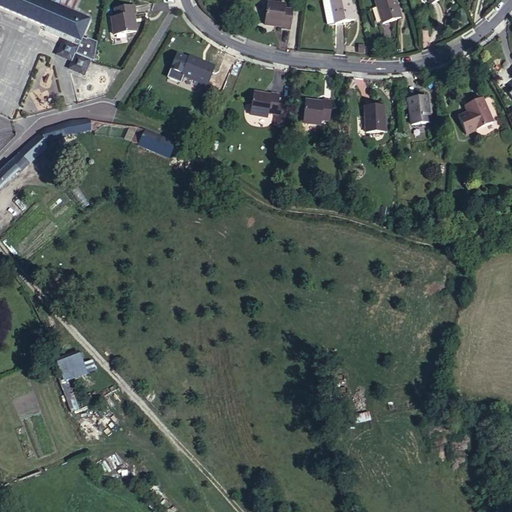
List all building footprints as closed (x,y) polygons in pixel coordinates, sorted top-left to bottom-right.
[(45,0),(0,0),(0,7),(46,27),(80,41),(85,31),(90,19),(75,12),(80,1),(78,0),(61,0),(59,5),(58,5),(59,0),(46,0),(47,0),(45,0)] [(328,0),(329,4),(322,5),(325,24),(353,19),(349,0),(328,0)] [(374,0),(382,24),(400,18),(394,0),(374,0)] [(293,10),(284,9),(285,4),(267,2),(264,25),(282,27),(281,29),(290,30),(293,10)] [(133,14),(136,14),(134,5),(114,9),(116,17),(111,17),(114,35),(136,32),(133,14)] [(63,40),(82,48),(87,37),(89,33),(85,31),(80,41),(46,27),(44,32),(63,40)] [(89,33),(87,37),(97,42),(98,37),(89,33)] [(93,61),(97,42),(87,37),(82,48),(79,55),(90,60),(93,61)] [(90,60),(79,55),(82,48),(63,40),(56,55),(71,61),(68,69),(83,75),(90,60)] [(206,86),(214,67),(189,57),(182,74),(198,81),(198,82),(206,86)] [(253,93),(249,115),(267,118),(268,113),(276,114),(277,106),(279,97),(253,93)] [(411,125),(430,122),(426,97),(407,100),(411,125)] [(466,134),(492,121),(481,99),(464,107),(467,113),(457,117),(466,134)] [(305,101),(303,123),(321,125),(321,120),(329,121),(331,103),(305,101)] [(287,108),(277,106),(276,114),(274,125),(283,127),(287,108)] [(366,133),(384,131),(383,106),(364,107),(366,133)] [(89,120),(72,121),(46,129),(32,141),(5,167),(0,172),(0,188),(20,170),(21,171),(28,164),(27,163),(31,159),(32,160),(37,155),(32,152),(38,145),(69,135),(90,130),(89,120)] [(145,131),(139,128),(133,143),(139,145),(145,131)] [(169,158),(174,144),(145,131),(139,145),(169,158)] [(57,364),(63,385),(88,378),(82,357),(57,364)]
